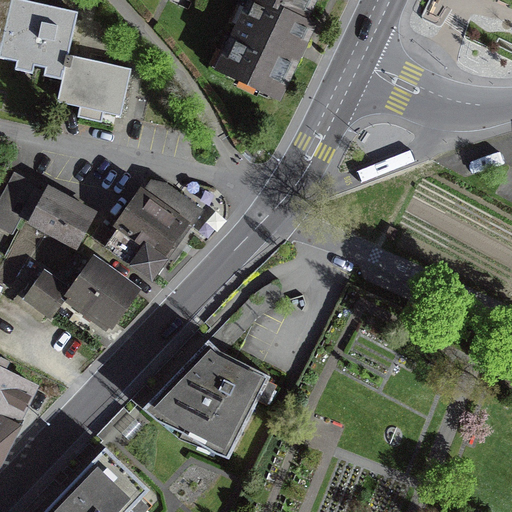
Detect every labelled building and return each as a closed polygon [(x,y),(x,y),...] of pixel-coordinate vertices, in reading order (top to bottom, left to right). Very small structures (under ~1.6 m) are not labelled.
[(17,0),(12,0),(0,54),(0,58),(64,72),(68,55),(77,14),(17,0)] [(0,0),(0,54),(12,0),(0,0)] [(275,98),(310,24),(301,19),(260,0),(254,0),(221,72),(275,98)] [(260,0),(301,19),(310,0),(260,0)] [(131,69),(68,55),(64,72),(57,102),(80,107),(78,117),(101,122),(104,112),(120,116),(131,69)] [(26,180),(15,174),(2,197),(14,203),(26,180)] [(92,237),(106,247),(152,280),(202,210),(166,185),(152,182),(114,234),(100,224),(92,237)] [(0,226),(12,232),(21,216),(74,245),(89,218),(36,189),(21,216),(4,206),(0,213),(0,226)] [(95,262),(67,301),(105,329),(110,322),(111,323),(134,290),(95,262)] [(50,276),(37,302),(56,312),(70,287),(50,276)] [(220,351),(208,340),(143,408),(144,409),(149,404),(185,428),(232,452),(270,376),(220,351)] [(0,453),(33,386),(3,371),(8,361),(0,357),(0,453)] [(127,511),(149,489),(105,447),(78,476),(87,485),(60,511),(127,511)]
